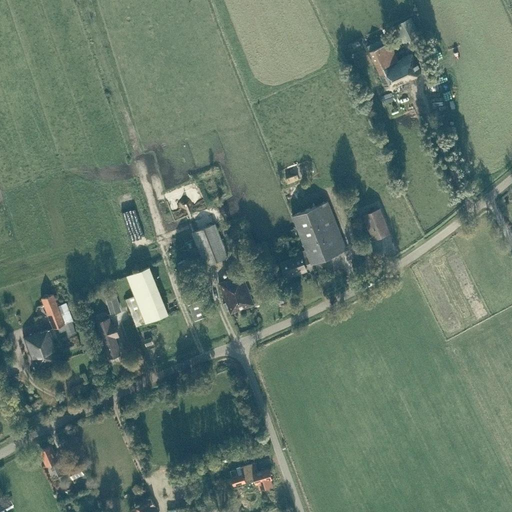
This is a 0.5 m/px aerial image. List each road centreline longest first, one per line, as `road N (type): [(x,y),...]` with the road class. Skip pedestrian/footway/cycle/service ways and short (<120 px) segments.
road 1 (unclassified): [(239,344),(430,245),(511,177)]
road 2 (unclassified): [(0,453),(239,344)]
road 3 (unclassified): [(300,511),(239,344)]
